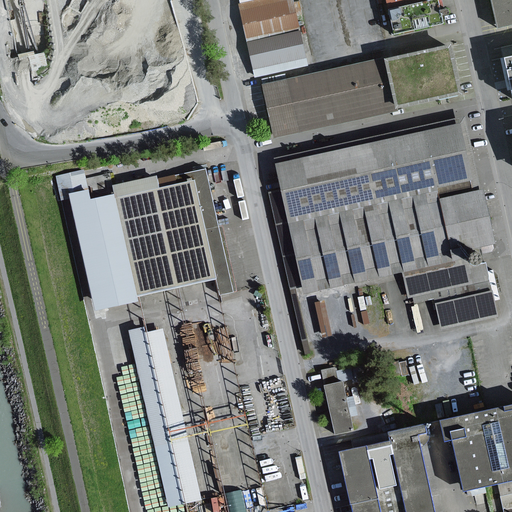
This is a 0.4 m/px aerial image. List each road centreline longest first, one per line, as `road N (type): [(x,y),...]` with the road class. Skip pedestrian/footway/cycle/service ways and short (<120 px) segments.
road 1 (unclassified): [(237,123),(325,511)]
road 2 (unclassified): [(0,111),(14,142),(42,149),(237,123)]
road 3 (residential): [(464,0),(511,210)]
road 4 (unclassified): [(211,0),(237,123)]
